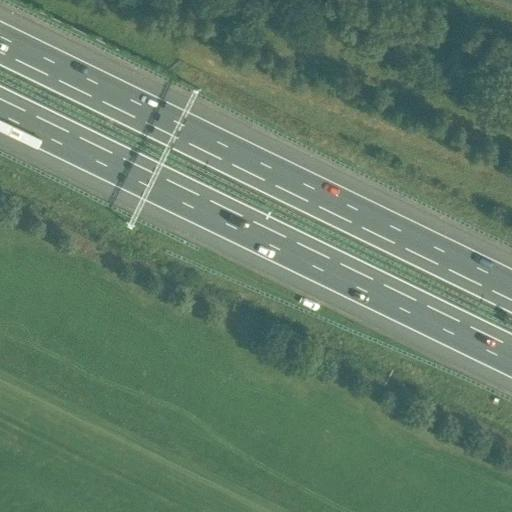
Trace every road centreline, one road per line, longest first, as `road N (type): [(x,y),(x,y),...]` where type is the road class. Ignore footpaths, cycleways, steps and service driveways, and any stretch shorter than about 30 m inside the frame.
road 1 (motorway): [(511,292),(0,43)]
road 2 (motorway): [(0,108),(511,357)]
